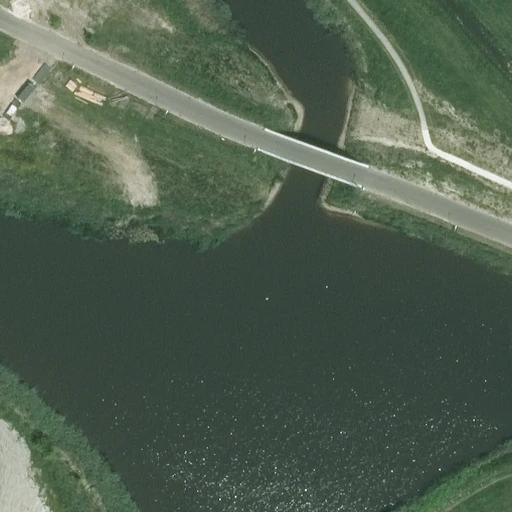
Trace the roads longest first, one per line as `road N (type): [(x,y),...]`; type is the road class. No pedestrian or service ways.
road 1 (residential): [(269,141),(0,16)]
road 2 (residential): [(269,141),(511,233)]
